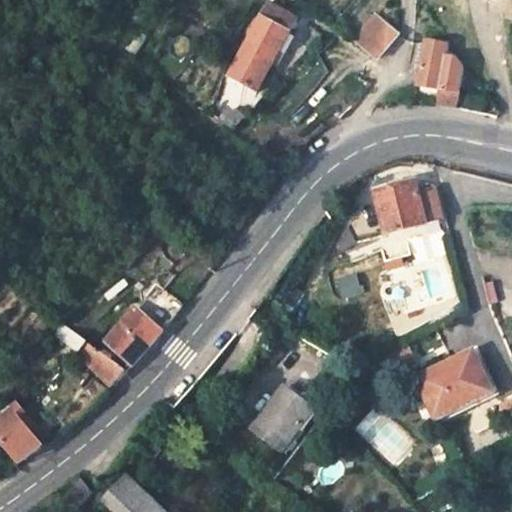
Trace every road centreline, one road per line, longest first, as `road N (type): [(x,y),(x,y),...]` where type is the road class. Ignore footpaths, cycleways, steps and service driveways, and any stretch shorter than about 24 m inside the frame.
road 1 (secondary): [(511,155),(402,135),(329,173),(158,383),(0,507)]
road 2 (unknown): [(511,195),(466,193),(453,212),(503,384)]
road 3 (unknown): [(477,0),(511,145)]
